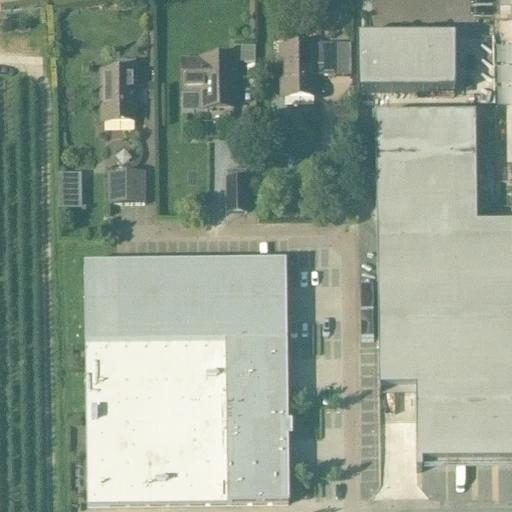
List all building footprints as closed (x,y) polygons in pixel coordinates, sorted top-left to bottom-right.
[(454,36),(354,36),(355,93),(453,93),(454,36)] [(314,78),(334,78),(334,46),(314,46),(314,51),(281,51),(281,99),(314,99),(314,78)] [(183,93),(184,93),(184,111),(235,110),(234,61),(200,62),(200,63),(182,64),(183,93)] [(134,65),(116,65),(116,75),(101,75),(102,124),(135,124),(134,65)] [(350,109),(333,109),(333,131),(351,130),(350,109)] [(474,119),(375,120),(378,400),(415,399),(416,475),(511,473),(511,228),(476,228),(474,119)] [(107,176),(107,208),(145,207),(145,176),(107,176)] [(59,179),(60,207),(77,207),(76,178),(59,179)] [(248,217),(247,181),(224,181),(224,217),(248,217)] [(285,265),(84,268),(87,509),(288,507),(285,265)]
